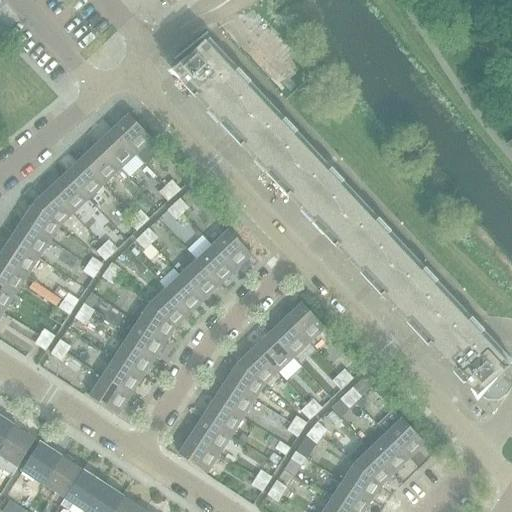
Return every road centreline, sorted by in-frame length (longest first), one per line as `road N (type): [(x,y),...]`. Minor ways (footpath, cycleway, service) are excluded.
road 1 (residential): [(511,329),(488,323),(202,18)]
road 2 (residential): [(483,450),(299,256)]
road 3 (residential): [(136,451),(210,336),(299,256)]
road 4 (residential): [(299,256),(127,71)]
road 5 (residential): [(136,451),(0,364)]
road 6 (residential): [(0,175),(98,89)]
road 7 (residential): [(14,0),(98,89)]
